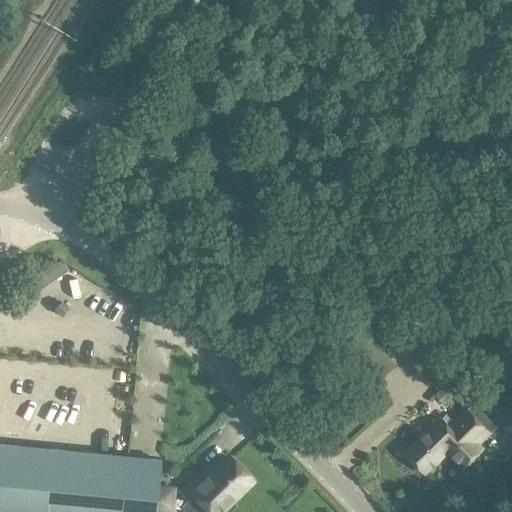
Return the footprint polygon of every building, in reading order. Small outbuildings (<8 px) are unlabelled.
[(398,251),(391,252),(394,267),(423,263),(418,234),(396,237),(398,251)] [(250,296),(237,310),(257,327),(271,313),(250,296)] [(288,297),(282,305),(298,316),(305,309),(288,297)] [(355,318),(355,297),(345,297),(345,318),(355,318)] [(62,305),(55,312),(62,319),(69,312),(62,305)] [(300,322),(290,318),(285,327),(295,332),(300,322)] [(365,330),(339,355),(374,391),(398,366),(365,330)] [(171,373),(188,390),(202,377),(185,359),(171,373)] [(207,396),(200,409),(220,419),(227,406),(207,396)] [(424,442),(409,456),(427,474),(449,453),(464,469),(484,450),(479,446),(490,436),(469,413),(450,430),(442,421),(422,439),(424,442)] [(173,426),(182,447),(193,442),(183,421),(173,426)] [(0,446),(0,511),(157,511),(162,462),(0,446)] [(190,493),(194,498),(182,510),(183,511),(222,511),(253,483),(230,459),(210,478),(208,475),(190,493)]
